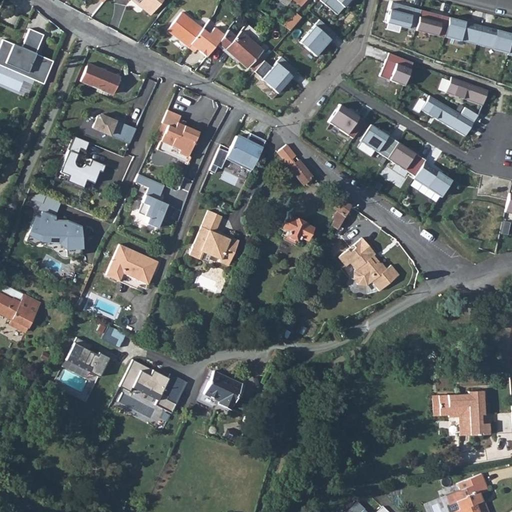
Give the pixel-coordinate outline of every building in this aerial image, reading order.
[(128,0),(129,0),(147,15),(160,0),(128,0)] [(348,0),(319,0),(336,15),(348,0)] [(511,33),(390,2),(385,22),(443,37),(443,36),(506,52),(506,54),(511,56),(511,35),(510,35),(511,33)] [(281,26),(288,31),(301,17),(294,11),(281,26)] [(166,30),(177,40),(192,23),(180,13),(166,30)] [(335,33),(319,19),(299,42),(315,56),(335,33)] [(192,23),(177,40),(193,52),(195,50),(204,57),(216,43),(222,36),(212,28),(206,35),(192,23)] [(2,41),(0,45),(0,65),(43,84),(53,61),(36,54),(42,36),(29,30),(21,48),(2,41)] [(222,36),(216,43),(246,68),(261,51),(240,32),(235,37),(226,30),(222,36)] [(412,62),(388,53),(379,76),(403,85),(412,62)] [(276,93),(296,70),(280,56),(260,79),(276,93)] [(87,64),(79,82),(110,95),(118,77),(87,64)] [(487,90),(450,77),(445,92),(481,106),(487,90)] [(420,110),(464,136),(477,115),(464,107),(460,114),(429,95),(420,110)] [(364,120),(339,104),(327,122),(352,138),(364,120)] [(163,116),(161,121),(166,123),(168,124),(173,113),(166,110),(163,116)] [(97,113),(91,129),(130,144),(136,129),(97,113)] [(160,140),(157,147),(181,159),(196,131),(177,121),(179,116),(173,113),(168,124),(160,140)] [(161,121),(153,137),(159,139),(166,123),(161,121)] [(159,139),(155,147),(157,147),(160,140),(168,124),(166,123),(159,139)] [(370,124),(359,141),(414,176),(412,178),(440,196),(450,180),(423,162),(425,160),(370,124)] [(196,131),(181,159),(184,160),(198,131),(196,131)] [(87,142),(73,136),(58,172),(66,175),(64,181),(81,188),(84,180),(92,183),(97,171),(100,172),(103,165),(89,159),(86,165),(83,164),(82,164),(80,166),(78,167),(75,166),(73,164),(73,162),(73,160),(78,148),(84,150),(87,142)] [(294,155),(286,144),(280,149),(288,160),(294,155)] [(311,176),(298,160),(289,167),(302,184),(304,182),(306,185),(311,181),(309,178),(311,176)] [(145,223),(159,227),(169,205),(158,199),(163,187),(137,173),(133,182),(147,189),(140,203),(147,206),(143,217),(147,219),(145,223)] [(351,205),(334,193),(327,202),(337,210),(333,218),(334,218),(331,225),(337,229),(351,205)] [(188,255),(198,259),(202,252),(219,259),(218,261),(227,265),(239,240),(223,233),(222,236),(215,233),(223,217),(208,210),(188,255)] [(34,216),(25,241),(36,245),(42,236),(52,236),(56,240),(64,240),(66,251),(71,256),(81,255),(80,243),(86,242),(85,229),(65,221),(53,220),(53,216),(41,211),(39,218),(34,216)] [(282,242),(280,246),(291,252),(293,247),(296,248),(301,237),(306,240),(312,227),(305,223),(305,222),(295,217),(294,218),(287,215),(280,211),(274,224),(285,230),(280,240),(282,242)] [(348,247),(338,255),(345,265),(350,261),(354,266),(353,277),(358,283),(366,284),(372,280),(379,289),(399,272),(391,263),(385,267),(380,261),(376,260),(373,262),(369,256),(374,252),(361,236),(353,243),(355,245),(350,250),(348,247)] [(105,274),(110,276),(124,246),(118,243),(105,274)] [(124,246),(110,276),(118,280),(122,272),(147,283),(157,261),(124,246)] [(202,252),(198,259),(215,267),(218,261),(219,259),(202,252)] [(6,284),(1,293),(19,303),(24,294),(6,284)] [(19,303),(1,293),(0,291),(0,311),(11,317),(11,323),(25,331),(40,303),(24,294),(19,303)] [(119,347),(126,333),(108,324),(101,339),(119,347)] [(92,344),(77,336),(66,356),(89,368),(88,370),(99,376),(106,363),(108,364),(111,358),(98,351),(97,353),(89,349),(92,344)] [(170,413),(186,382),(170,373),(167,377),(132,359),(118,385),(129,391),(132,384),(157,397),(153,404),(170,413)] [(214,370),(203,392),(219,400),(218,403),(230,409),(242,385),(226,378),(227,376),(214,370)] [(468,394),(438,396),(439,416),(448,416),(449,418),(458,417),(459,436),(490,434),(489,423),(481,424),(480,415),(484,415),(483,391),(468,392),(468,394)] [(448,510),(445,511),(487,511),(480,495),(488,492),(481,474),(457,484),(459,490),(446,496),(449,505),(446,506),(448,510)] [(364,511),(356,503),(346,511),(386,511),(381,507),(375,511),(364,511)]
